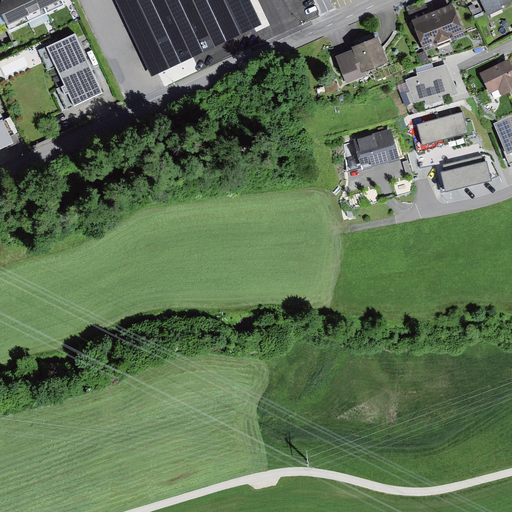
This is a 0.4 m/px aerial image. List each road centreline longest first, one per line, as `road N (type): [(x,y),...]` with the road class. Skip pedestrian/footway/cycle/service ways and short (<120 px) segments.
road 1 (track): [(138,511),(271,472),(322,472),(421,491),(511,471)]
road 2 (tertiary): [(0,179),(334,23)]
